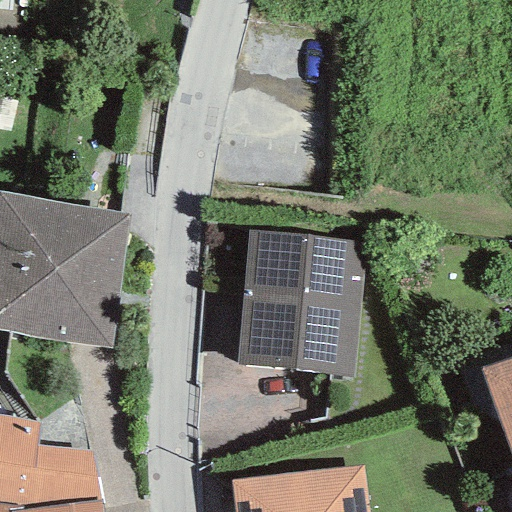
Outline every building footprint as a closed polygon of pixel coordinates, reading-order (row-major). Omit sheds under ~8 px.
[(130,211),(0,189),(0,326),(108,344),(130,211)] [(364,243),(248,231),(235,361),(351,372),(364,243)] [(511,353),(482,364),(511,447),(511,353)] [(0,511),(105,511),(91,448),(37,441),(40,420),(0,413),(0,511)] [(365,511),(360,464),(230,478),(234,511),(365,511)]
